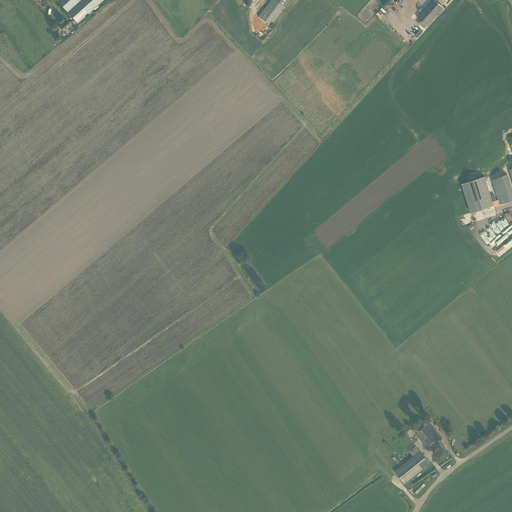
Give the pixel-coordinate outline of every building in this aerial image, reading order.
[(58,0),(57,1),(78,23),(103,0),(58,0)] [(225,21),(234,14),(231,11),(240,4),(237,0),(232,0),(226,5),(228,7),(221,12),(224,17),(222,18),(225,21)] [(271,0),(259,17),(271,26),(290,0),(271,0)] [(433,0),(417,18),(426,26),(443,7),(434,0),(433,0)] [(392,11),(387,16),(392,21),(397,16),(392,11)] [(60,27),(63,31),(70,25),(65,20),(64,22),(60,27)] [(492,179),(500,205),(511,200),(511,190),(507,174),(492,179)] [(461,184),(470,213),(494,206),(485,176),(461,184)] [(496,216),(492,221),(493,222),(483,232),(490,238),(503,223),(496,216)] [(500,238),(507,235),(505,230),(497,233),(500,238)] [(499,255),(511,243),(511,236),(511,237),(511,236),(507,239),(508,240),(496,251),(499,255)] [(492,246),(499,240),(496,237),(489,243),(492,246)] [(431,420),(434,427),(441,424),(439,417),(431,420)] [(425,419),(412,430),(420,440),(429,451),(439,443),(438,442),(442,439),(425,419)] [(408,450),(413,456),(395,471),(405,484),(430,464),(420,451),(414,445),(408,450)]
